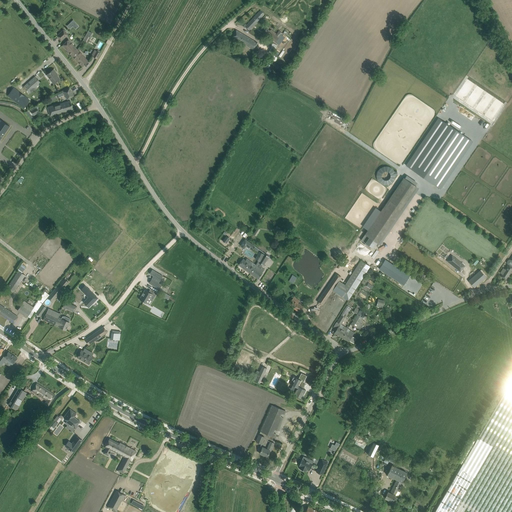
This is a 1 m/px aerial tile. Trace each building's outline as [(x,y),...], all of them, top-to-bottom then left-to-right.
[(245,27),(249,30),(263,16),(259,12),(245,27)] [(71,29),(74,26),(76,29),(80,26),(74,19),(67,25),(71,29)] [(270,38),(273,33),(267,28),(263,33),(270,38)] [(61,41),(68,34),(64,30),(57,36),(61,41)] [(88,30),(84,41),(90,42),(93,32),(88,30)] [(247,37),(241,33),(237,30),(233,37),(253,50),(258,43),(248,38),(249,37),(248,36),(247,37)] [(75,51),(77,49),(68,40),(62,45),(71,55),(75,51)] [(75,51),(71,55),(83,67),(88,61),(79,51),(77,49),(75,51)] [(98,50),(97,51),(95,50),(91,56),(96,59),(97,59),(100,53),(101,51),(98,50)] [(115,51),(107,61),(117,68),(125,57),(115,51)] [(54,84),(56,82),(60,79),(56,73),(54,69),(47,74),(54,84)] [(29,93),(41,83),(35,76),(23,87),(29,93)] [(69,88),(65,90),(63,91),(67,99),(69,98),(74,96),(69,88)] [(13,89),(8,96),(24,107),(29,100),(22,95),(19,92),(18,93),(13,89)] [(71,101),(66,102),(48,108),(50,116),(73,109),(71,101)] [(30,109),(34,116),(39,112),(35,106),(30,109)] [(439,118),(407,166),(440,188),(472,141),(439,118)] [(0,139),(10,126),(1,120),(0,122),(0,139)] [(378,242),(385,232),(372,224),(361,240),(373,248),(378,242)] [(245,239),(241,245),(245,249),(246,246),(251,250),(254,245),(245,239)] [(263,257),(264,254),(259,252),(256,259),(259,260),(256,264),(247,258),(245,260),(243,259),(242,261),(239,265),(251,274),(255,268),(259,263),(263,257)] [(265,253),(264,254),(263,257),(259,263),(255,268),(251,274),(258,279),(262,273),(265,269),(262,267),(263,266),(267,260),(267,261),(270,257),(269,256),(265,253)] [(460,262),(451,255),(447,261),(455,268),(460,272),(462,269),(458,265),(460,262)] [(508,264),(505,270),(503,268),(500,273),(502,274),(501,276),(506,279),(511,269),(511,257),(510,260),(509,260),(508,260),(507,261),(507,262),(507,263),(508,264)] [(342,282),(335,292),(349,301),(370,267),(370,266),(360,260),(345,284),(342,282)] [(385,260),(379,269),(404,285),(410,276),(385,260)] [(24,271),(27,266),(22,263),(19,269),(24,271)] [(152,270),(150,274),(154,276),(152,279),(156,282),(158,279),(160,280),(163,276),(157,272),(152,270)] [(25,275),(21,272),(19,271),(7,287),(14,292),(25,275)] [(469,282),(471,284),(474,288),(487,277),(482,271),(469,282)] [(333,291),(342,277),(336,273),(317,302),(322,306),(333,291)] [(293,284),(296,277),(292,274),(288,281),(293,284)] [(47,298),(48,298),(53,302),(62,291),(61,291),(68,282),(65,279),(58,288),(57,287),(47,298)] [(152,279),(149,283),(159,289),(162,285),(156,282),(152,279)] [(85,286),(81,290),(89,297),(84,302),(89,307),(98,298),(85,286)] [(139,299),(147,304),(150,298),(153,299),(157,293),(154,291),(150,289),(149,291),(145,289),(139,299)] [(42,305),(46,300),(41,296),(34,307),(32,310),(35,312),(36,313),(42,305)] [(300,301),(298,299),(294,297),(291,300),(288,304),(300,313),(303,309),(304,307),(298,303),(300,301)] [(17,311),(27,317),(32,310),(34,307),(24,301),(17,311)] [(0,313),(13,323),(16,319),(18,317),(0,304),(0,313)] [(74,313),(77,307),(70,304),(67,309),(74,313)] [(40,317),(46,308),(42,305),(36,313),(35,314),(40,317)] [(351,324),(353,325),(357,328),(363,318),(363,317),(365,314),(359,311),(357,314),(351,324)] [(45,315),(43,319),(55,325),(66,330),(69,322),(70,319),(65,316),(64,317),(63,316),(62,317),(61,318),(58,317),(60,314),(55,312),(54,315),(47,312),(45,315)] [(345,317),(346,315),(343,313),(337,322),(341,324),(345,317)] [(342,337),(348,329),(344,326),(342,329),(338,326),(334,333),(342,337)] [(107,332),(104,327),(85,339),(89,345),(107,332)] [(348,329),(342,337),(349,341),(353,343),(356,339),(352,337),(354,333),(350,330),(348,329)] [(89,364),(91,360),(93,357),(84,351),(85,350),(84,350),(83,351),(81,350),(77,357),(89,364)] [(5,355),(0,361),(0,366),(1,367),(4,362),(6,359),(13,364),(14,363),(17,358),(8,352),(6,355),(5,355)] [(262,366),(255,381),(260,383),(266,368),(262,366)] [(297,388),(294,394),(301,398),(306,390),(298,386),(301,380),(304,382),(307,375),(301,373),(298,379),(295,377),(291,384),(297,388)] [(463,511),(465,508),(471,511),(511,511),(511,380),(445,495),(434,511),(463,511)] [(37,383),(34,387),(32,391),(46,400),(44,403),(48,406),(55,395),(37,383)] [(17,390),(8,405),(14,408),(16,404),(19,405),(25,395),(27,392),(19,387),(17,390)] [(284,415),(286,411),(271,405),(260,431),(274,437),(276,434),(273,432),(274,430),(277,431),(283,417),(280,416),(281,413),(284,415)] [(70,409),(64,417),(68,421),(66,423),(68,424),(71,426),(71,425),(75,428),(78,425),(77,425),(80,421),(74,417),(76,413),(70,409)] [(262,444),(265,437),(258,435),(256,442),(262,444)] [(69,441),(65,446),(73,452),(82,440),(77,436),(72,443),(69,441)] [(124,457),(117,470),(123,474),(131,460),(132,461),(137,451),(120,443),(119,443),(110,438),(105,447),(106,447),(103,453),(108,455),(111,450),(124,457)] [(270,451),(274,443),(270,441),(267,449),(262,447),(260,453),(267,457),(270,451)] [(372,442),(366,453),(368,454),(367,454),(373,456),(374,457),(380,445),(379,445),(373,442),(372,442)] [(299,468),(300,469),(303,471),(303,470),(306,471),(307,470),(309,471),(314,461),(303,456),(299,466),(299,468)] [(316,472),(322,475),(328,462),(325,461),(323,465),(320,464),(316,472)] [(389,470),(387,475),(397,479),(395,483),(397,484),(399,481),(402,482),(407,473),(391,465),(389,470)] [(395,495),(402,482),(399,481),(397,484),(395,483),(390,493),(388,492),(385,498),(393,502),(396,496),(395,495)] [(123,501),(126,495),(116,490),(107,507),(110,509),(111,508),(113,509),(113,510),(116,511),(122,501),(123,501)]
